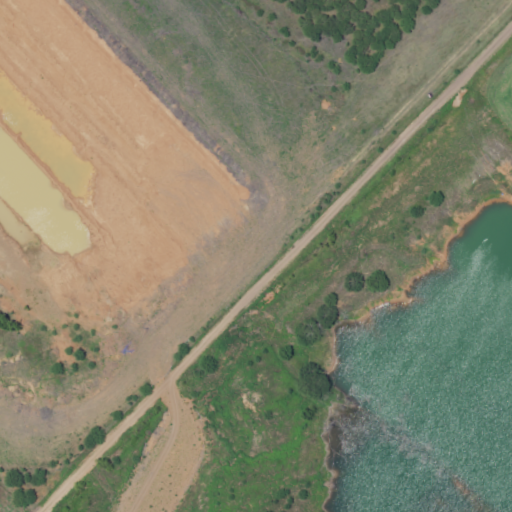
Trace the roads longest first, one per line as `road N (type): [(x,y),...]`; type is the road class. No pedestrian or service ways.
road 1 (residential): [(36,511),(511,23)]
road 2 (track): [(511,349),(400,241),(366,231),(119,483),(100,511)]
